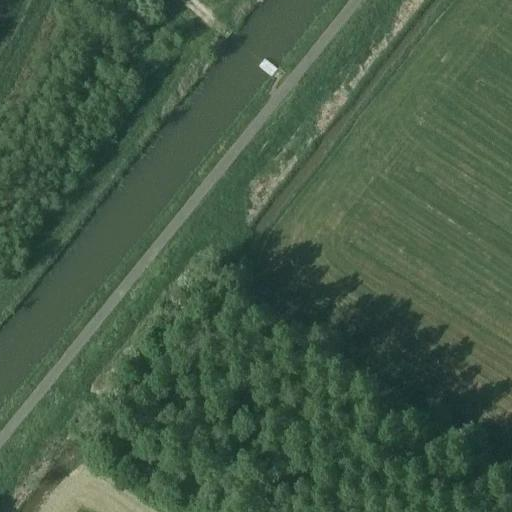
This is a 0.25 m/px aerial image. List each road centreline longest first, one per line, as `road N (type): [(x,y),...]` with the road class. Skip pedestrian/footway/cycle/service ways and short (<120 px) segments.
road 1 (unclassified): [(356,0),(0,441)]
road 2 (track): [(0,304),(213,25)]
